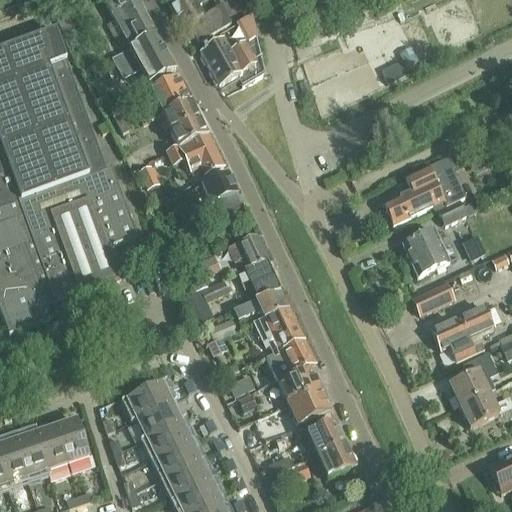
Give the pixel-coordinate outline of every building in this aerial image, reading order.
[(137,6),(133,0),(108,0),(103,3),(111,19),(137,6)] [(193,0),(171,0),(166,3),(165,4),(182,37),(189,34),(197,49),(230,31),(221,14),(201,24),(195,13),(201,10),(196,1),(194,2),(193,0)] [(300,24),(354,0),(291,0),(290,1),(300,24)] [(155,39),(137,6),(111,19),(125,45),(129,53),(155,39)] [(66,17),(55,23),(65,42),(66,41),(73,38),(76,36),(66,17)] [(220,49),(202,59),(200,60),(218,94),(236,84),(241,94),(264,82),(250,27),(217,44),(220,49)] [(0,316),(8,339),(52,323),(46,308),(78,297),(79,300),(119,286),(106,252),(136,241),(110,170),(105,172),(55,35),(0,55),(0,316)] [(73,38),(66,41),(72,52),(79,49),(73,38)] [(174,74),(155,39),(129,53),(119,58),(131,80),(141,75),(149,88),(174,74)] [(191,108),(178,82),(145,98),(158,124),(163,122),(191,108)] [(199,123),(191,108),(163,122),(170,137),(199,123)] [(207,139),(199,123),(170,137),(176,148),(169,151),(172,156),(207,139)] [(105,128),(98,131),(102,140),(109,137),(105,128)] [(223,172),(207,139),(172,156),(167,158),(174,170),(186,165),(186,166),(184,169),(186,175),(190,175),(195,185),(223,172)] [(132,174),(149,165),(144,156),(135,162),(132,156),(124,160),(132,174)] [(411,197),(383,211),(393,233),(433,213),(436,218),(438,217),(459,207),(465,204),(451,176),(455,174),(450,163),(404,184),(411,197)] [(211,211),(236,199),(228,181),(203,193),(211,211)] [(475,206),(463,212),(467,221),(480,215),(475,206)] [(459,207),(438,217),(445,233),(467,223),(459,207)] [(435,237),(403,252),(418,284),(450,269),(435,237)] [(257,240),(228,254),(240,278),(245,276),(267,265),(268,265),(268,264),(257,241),(257,240)] [(504,262),(491,268),(495,275),(508,269),(504,262)] [(206,264),(184,274),(191,289),(203,283),(213,279),(206,264)] [(280,293),(267,265),(245,276),(258,304),(280,293)] [(229,301),(224,288),(202,299),(208,311),(229,301)] [(454,307),(446,290),(413,306),(421,323),(454,307)] [(280,293),(258,304),(236,314),(240,322),(259,313),(264,323),(289,312),(280,293)] [(376,303),(369,306),(374,317),(385,311),(381,305),(376,303)] [(289,312),(264,323),(253,328),(265,352),(269,350),(274,360),(304,346),(289,312)] [(432,338),(441,358),(449,354),(456,369),(484,356),(481,349),(471,354),(468,346),(493,334),(484,314),(432,338)] [(274,360),(265,364),(276,386),(310,371),(315,368),(312,361),(304,346),(274,360)] [(511,350),(502,356),(508,370),(511,367),(511,350)] [(467,382),(449,391),(459,412),(488,398),(494,395),(489,384),(497,380),(487,359),(462,371),(467,382)] [(321,396),(312,376),(279,391),(288,410),(321,396)] [(254,393),(248,382),(229,392),(234,403),(254,393)] [(161,389),(127,406),(137,426),(171,409),(161,389)] [(104,395),(106,400),(112,398),(109,392),(104,395)] [(330,416),(321,396),(288,410),(278,415),(284,426),(294,422),(298,431),(330,416)] [(488,398),(459,412),(469,435),(511,414),(511,409),(509,404),(494,411),(488,398)] [(240,405),(238,406),(244,418),(246,417),(257,412),(251,400),(240,405)] [(171,409),(137,426),(146,446),(180,429),(171,409)] [(284,426),(278,415),(256,426),(262,437),(284,426)] [(110,424),(102,428),(107,440),(115,437),(110,424)] [(76,427),(55,434),(67,470),(89,463),(76,427)] [(306,439),(317,463),(345,450),(335,427),(306,439)] [(180,429),(146,446),(156,465),(190,448),(180,429)] [(55,434),(34,441),(46,477),(67,470),(55,434)] [(34,441),(14,448),(26,484),(46,477),(34,441)] [(116,445),(109,448),(113,460),(122,457),(116,445)] [(14,448),(0,452),(0,474),(6,491),(26,484),(14,448)] [(190,448),(156,465),(165,484),(199,468),(190,448)] [(345,450),(317,463),(327,486),(356,474),(345,450)] [(122,457),(113,460),(117,473),(127,469),(122,457)] [(288,463),(270,472),(274,481),(292,473),(288,463)] [(499,499),(500,501),(511,495),(511,463),(488,474),(494,488),(492,492),(495,497),(499,499)] [(199,468),(165,484),(175,504),(209,487),(199,468)] [(302,471),(279,481),(285,494),(308,484),(302,471)] [(130,487),(123,490),(127,501),(135,499),(130,487)] [(209,487),(175,504),(178,511),(207,511),(218,506),(209,487)] [(90,498),(78,502),(81,511),(93,507),(90,498)] [(135,499),(127,501),(130,511),(136,511),(140,510),(135,499)] [(66,506),(68,511),(77,511),(81,511),(78,502),(66,506)]
